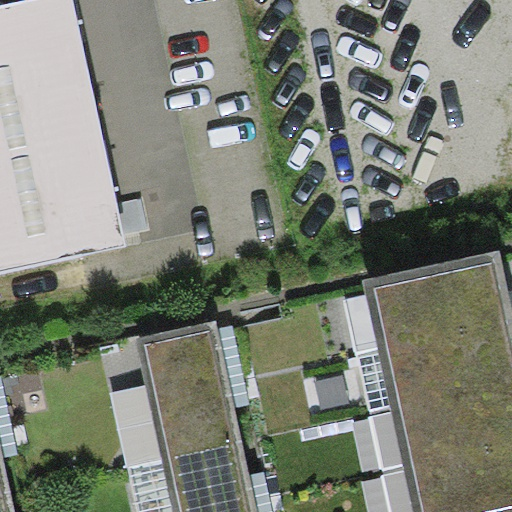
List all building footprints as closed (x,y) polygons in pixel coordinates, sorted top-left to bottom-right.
[(0,273),(124,246),(122,235),(149,229),(142,194),(117,199),(72,0),(27,0),(0,6),(0,273)] [(511,322),(511,301),(501,250),(363,280),(377,350),(511,322)] [(511,378),(511,322),(377,350),(389,403),(511,378)] [(215,326),(135,343),(161,461),(241,444),(215,326)] [(511,441),(511,378),(389,403),(403,466),(511,441)] [(511,511),(511,441),(403,466),(413,511),(511,511)] [(255,511),(241,444),(161,461),(172,511),(255,511)] [(0,447),(0,499),(11,497),(0,447)] [(14,511),(11,497),(0,499),(0,511),(14,511)]
